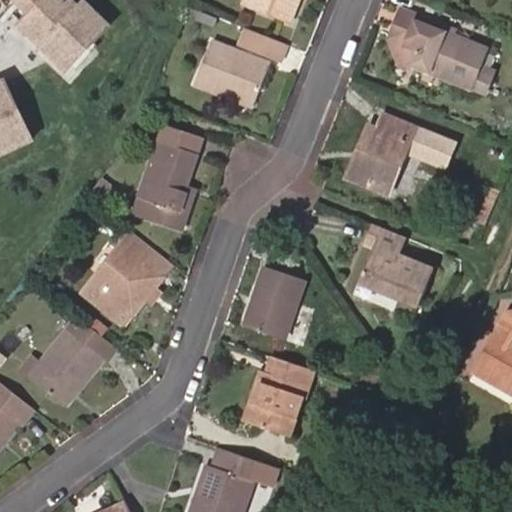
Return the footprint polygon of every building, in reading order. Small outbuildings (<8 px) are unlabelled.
[(17,0),(0,0),(9,8),(17,0)] [(111,27),(85,2),(80,8),(72,0),(23,0),(26,2),(34,11),(23,22),(20,25),(59,63),(65,57),(74,65),(111,27)] [(251,0),(251,3),(288,19),(295,0),(251,0)] [(23,22),(34,11),(26,2),(15,13),(23,22)] [(458,27),(406,6),(395,37),(402,67),(409,69),(412,61),(472,85),(486,50),(454,36),(458,27)] [(281,60),(286,45),(248,30),(243,45),(281,60)] [(244,60),(210,45),(194,84),(250,109),(264,75),(241,66),(244,60)] [(74,65),(65,57),(59,63),(68,71),(74,65)] [(266,68),(244,60),(241,66),(264,75),(266,68)] [(0,154),(0,155),(33,140),(6,81),(0,83),(0,154)] [(359,155),(351,176),(391,192),(417,128),(385,116),(380,129),(375,127),(363,157),(359,155)] [(163,124),(157,140),(196,153),(203,156),(208,140),(163,124)] [(182,226),(188,211),(182,209),(186,196),(183,194),(187,184),(196,153),(157,140),(138,196),(156,201),(151,216),(182,226)] [(488,213),(498,186),(489,182),(479,210),(488,213)] [(196,187),(187,184),(183,194),(186,196),(182,209),(188,211),(196,187)] [(398,262),(405,241),(371,229),(364,248),(372,251),(359,288),(418,311),(432,275),(398,262)] [(125,323),(162,276),(140,258),(151,246),(134,232),(86,294),(125,323)] [(172,263),(151,246),(140,258),(162,276),(172,263)] [(263,269),(245,328),(283,342),(304,282),(263,269)] [(498,368),(501,381),(511,387),(511,309),(510,310),(483,359),(498,368)] [(103,363),(117,346),(79,316),(32,376),(60,399),(77,379),(82,383),(100,361),(103,363)] [(276,379),(282,361),(274,359),(268,376),(276,379)] [(478,368),(501,381),(498,368),(483,359),(478,368)] [(306,404),(317,375),(282,361),(276,379),(268,376),(259,373),(255,385),(262,388),(249,427),(279,439),(285,422),(296,425),(303,403),(306,404)] [(66,403),(82,383),(77,379),(60,399),(66,403)] [(22,424),(33,409),(0,383),(0,443),(18,421),(22,424)] [(262,388),(255,385),(242,424),(249,427),(262,388)] [(290,443),(296,425),(285,422),(279,439),(290,443)] [(248,482),(256,461),(220,448),(214,467),(210,466),(193,511),(242,511),(252,483),(248,482)]
